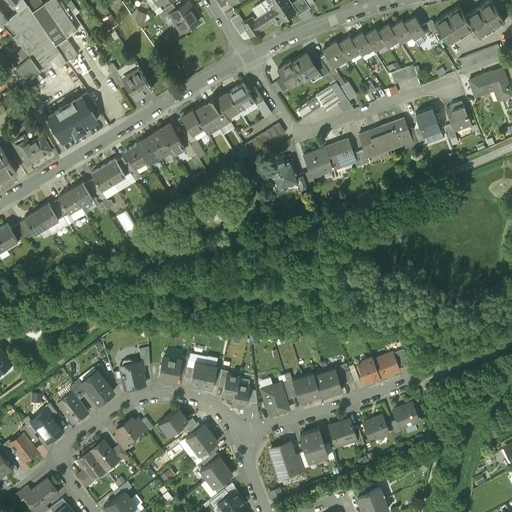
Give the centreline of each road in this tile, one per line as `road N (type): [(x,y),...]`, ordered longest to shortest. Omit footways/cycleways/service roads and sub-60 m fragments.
road 1 (residential): [(511,337),(238,439)]
road 2 (residential): [(0,206),(244,57)]
road 3 (residential): [(238,439),(219,408),(203,400),(167,393),(126,401),(58,455),(91,511)]
road 4 (residential): [(447,88),(298,134),(244,57)]
road 5 (residential): [(244,57),(387,2)]
